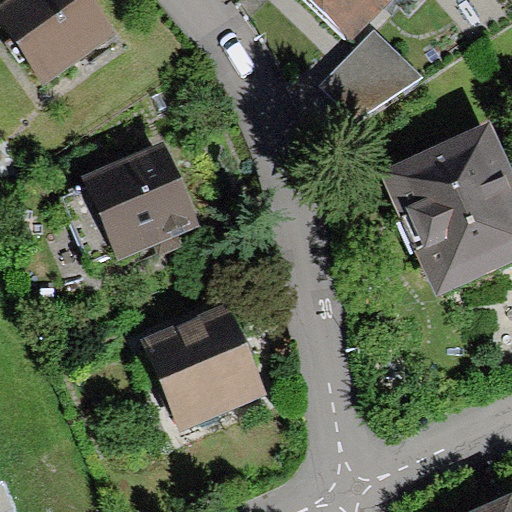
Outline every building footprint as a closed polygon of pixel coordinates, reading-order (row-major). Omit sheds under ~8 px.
[(69,0),(27,0),(0,20),(0,57),(34,103),(106,50),(69,0)] [(285,0),(349,58),(402,0),(285,0)] [(411,87),(390,65),(342,110),(363,132),(411,87)] [(511,215),(486,152),(377,196),(426,317),(511,282),(511,215)] [(160,167),(80,199),(110,275),(190,243),(160,167)] [(222,329),(130,366),(165,448),(256,411),(222,329)]
